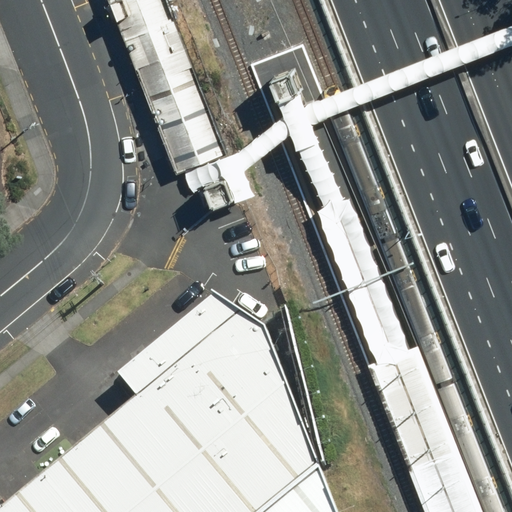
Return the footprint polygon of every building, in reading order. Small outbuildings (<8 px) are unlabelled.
[(223,153),(166,0),(115,0),(178,170),(223,153)] [(370,346),(378,360),(409,348),(404,330),(358,211),(350,200),(348,197),(317,208),(321,224),(370,346)] [(0,511),(269,511),(321,470),(270,331),(217,297),(121,379),(140,402),(5,511),(0,505),(0,511)] [(486,511),(421,343),(409,348),(378,360),(367,364),(425,511),(486,511)] [(337,511),(321,470),(269,511),(337,511)]
